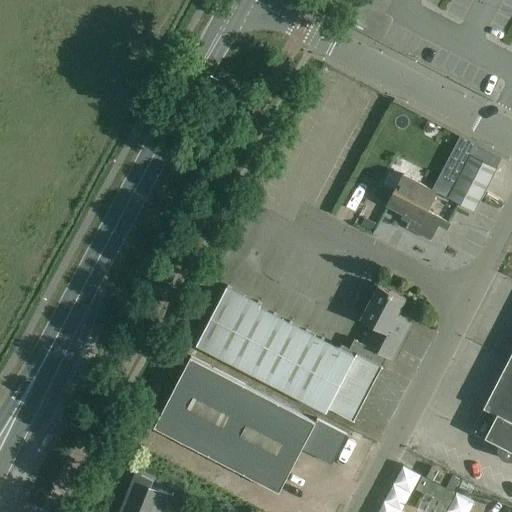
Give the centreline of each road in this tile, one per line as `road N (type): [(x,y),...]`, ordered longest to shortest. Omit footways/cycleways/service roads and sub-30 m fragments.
road 1 (secondary): [(0,439),(105,233),(240,0)]
road 2 (residential): [(353,511),(511,206)]
road 3 (unclassified): [(511,138),(252,0)]
